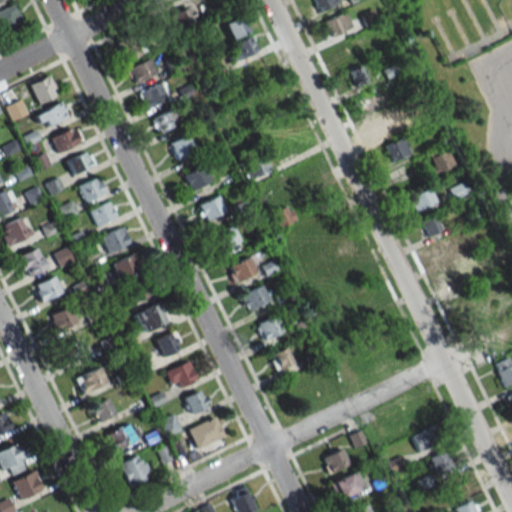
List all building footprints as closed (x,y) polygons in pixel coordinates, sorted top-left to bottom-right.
[(337,0),(310,0),(318,12),(338,1),(337,0)] [(0,9),(0,30),(20,24),(14,5),(0,9)] [(167,15),(175,33),(195,24),(187,6),(167,15)] [(350,27),(343,11),(322,21),(329,36),(350,27)] [(221,23),(228,39),(246,31),(239,15),(221,23)] [(137,54),(132,35),(115,39),(120,58),(137,54)] [(235,59),(255,52),(250,36),(229,43),(235,59)] [(341,63),(361,54),(353,38),(334,47),(341,63)] [(131,83),(154,72),(147,58),(124,69),(131,83)] [(345,71),(354,87),(368,80),(359,63),(345,71)] [(55,95),(49,75),(27,82),(34,102),(55,95)] [(135,92),(143,108),(166,97),(158,81),(135,92)] [(358,95),(363,111),(378,107),(374,90),(358,95)] [(32,115),(39,129),(66,115),(59,101),(32,115)] [(224,131),(241,123),(233,106),(217,114),(224,131)] [(156,133),(178,122),(171,108),(149,118),(156,133)] [(377,135),(391,131),(386,115),(372,120),(377,135)] [(54,152),(81,140),(73,125),(47,137),(54,152)] [(167,142),(174,159),(194,150),(188,134),(167,142)] [(390,162),(408,152),(400,136),(382,146),(390,162)] [(434,173),(453,163),(446,149),(427,158),(434,173)] [(92,166),(88,152),(64,158),(68,172),(92,166)] [(240,165),(246,179),(270,168),(264,154),(240,165)] [(180,176),(188,191),(209,179),(200,164),(180,176)] [(75,186),(82,201),(103,191),(96,176),(75,186)] [(262,205),(282,195),(274,179),(254,190),(262,205)] [(407,196),(414,211),(435,201),(428,186),(407,196)] [(0,213),(15,206),(6,188),(0,190),(0,213)] [(195,205),(202,220),(224,210),(217,195),(195,205)] [(53,207),(58,220),(75,212),(70,200),(53,207)] [(114,215),(106,201),(86,210),(93,225),(114,215)] [(263,216),(271,232),(295,219),(287,203),(263,216)] [(426,236),(440,229),(432,214),(418,221),(426,236)] [(0,235),(4,246),(28,235),(19,216),(0,224),(0,235)] [(215,231),(222,247),(238,241),(232,225),(215,231)] [(127,243),(120,227),(98,236),(104,252),(127,243)] [(277,240),(285,255),(306,244),(298,229),(277,240)] [(438,262),(452,256),(445,239),(431,245),(438,262)] [(56,266),(70,259),(65,246),(50,253),(56,266)] [(43,268),(33,247),(13,257),(23,278),(43,268)] [(109,262),(117,279),(141,269),(133,252),(109,262)] [(254,273),(248,257),(224,266),(230,282),(254,273)] [(259,266),(264,275),(277,267),(272,259),(259,266)] [(442,270),(449,286),(465,279),(457,263),(442,270)] [(38,301),(59,291),(52,275),(31,285),(38,301)] [(141,279),(122,288),(130,303),(148,294),(141,279)] [(238,294),(245,310),(267,300),(260,284),(238,294)] [(76,320),(66,304),(46,316),(55,332),(76,320)] [(165,323),(159,304),(131,312),(137,331),(165,323)] [(318,316),(324,331),(345,323),(339,308),(318,316)] [(253,326),(262,341),(283,330),(274,314),(253,326)] [(152,339),(160,356),(178,348),(171,331),(152,339)] [(88,350),(78,335),(61,346),(70,361),(88,350)] [(267,354),(273,370),(291,362),(285,347),(267,354)] [(502,386),(511,381),(511,368),(506,356),(491,363),(502,386)] [(194,380),(187,361),(163,369),(169,388),(194,380)] [(105,381),(97,366),(73,379),(81,393),(105,381)] [(310,390),(302,374),(283,384),(292,400),(310,390)] [(188,413),(207,403),(199,388),(180,398),(188,413)] [(96,421),(113,414),(106,398),(89,406),(96,421)] [(0,431),(9,428),(2,411),(0,411),(0,431)] [(157,420),(164,436),(178,429),(171,413),(157,420)] [(221,434),(212,415),(185,429),(194,448),(221,434)] [(103,434),(112,451),(137,438),(128,421),(103,434)] [(409,436),(416,452),(439,441),(431,426),(409,436)] [(0,448),(0,471),(3,477),(24,467),(13,442),(0,448)] [(347,463),(340,448),(319,458),(326,473),(347,463)] [(437,478),(454,470),(444,450),(427,457),(437,478)] [(128,487),(148,475),(135,453),(115,465),(128,487)] [(40,488),(32,470),(8,481),(17,499),(40,488)] [(337,500),(362,485),(353,470),(328,484),(337,500)] [(235,511),(248,511),(255,508),(242,485),(226,494),(235,511)] [(446,511),(447,511),(476,511),(470,499),(446,511)]
